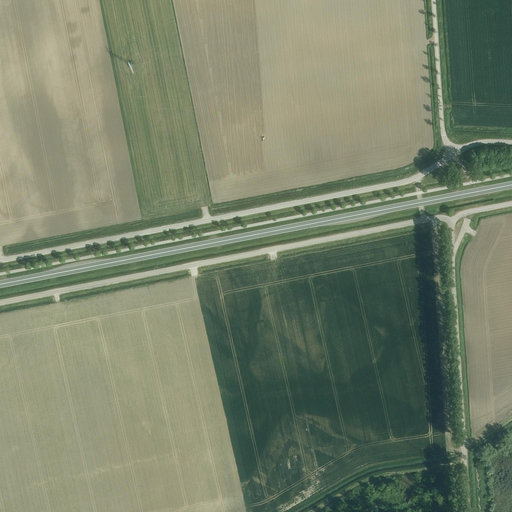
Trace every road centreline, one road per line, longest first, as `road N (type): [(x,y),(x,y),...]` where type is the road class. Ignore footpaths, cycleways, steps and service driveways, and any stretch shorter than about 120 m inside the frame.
road 1 (trunk): [(0,284),(511,184)]
road 2 (unclassified): [(0,260),(407,181),(453,154)]
road 3 (unclassified): [(0,302),(424,219),(453,220)]
road 4 (unclassified): [(468,511),(453,220)]
road 5 (unclassified): [(453,154),(441,124),(433,0)]
